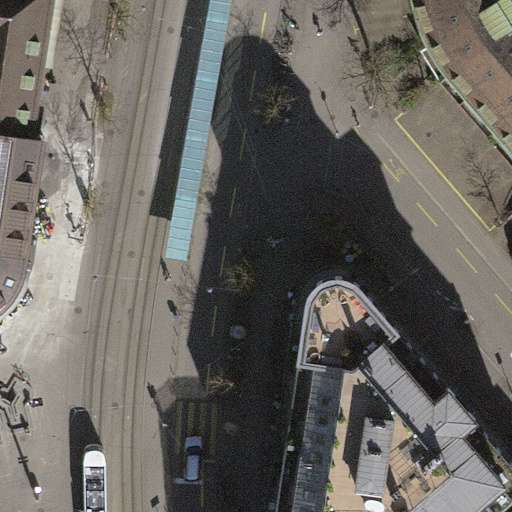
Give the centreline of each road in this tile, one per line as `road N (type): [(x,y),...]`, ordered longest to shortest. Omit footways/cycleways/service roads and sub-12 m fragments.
road 1 (residential): [(227,158),(282,156),(363,173),(511,342)]
road 2 (tertiary): [(187,511),(198,314),(227,158)]
road 3 (tertiary): [(227,158),(253,0)]
